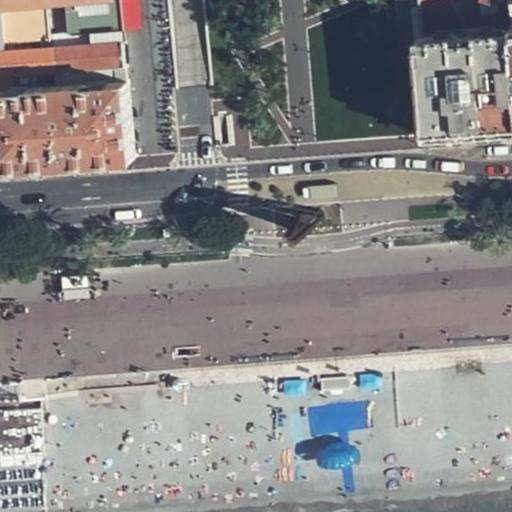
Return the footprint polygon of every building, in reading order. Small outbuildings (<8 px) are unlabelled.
[(60,71),(128,66),(127,52),(123,12),(122,0),(0,0),(0,49),(57,45),(60,71)] [(418,0),(420,25),(463,22),(451,4),(452,0),(418,0)] [(511,0),(477,0),(481,28),(421,34),(426,122),(427,134),(475,131),(511,128),(511,0)] [(0,74),(60,71),(57,45),(0,49),(0,74)] [(135,156),(128,66),(60,71),(0,74),(0,166),(65,161),(135,156)] [(89,278),(63,280),(65,302),(90,301),(89,278)] [(442,364),(464,364),(464,352),(363,355),(363,369),(406,367),(406,365),(442,364)]
